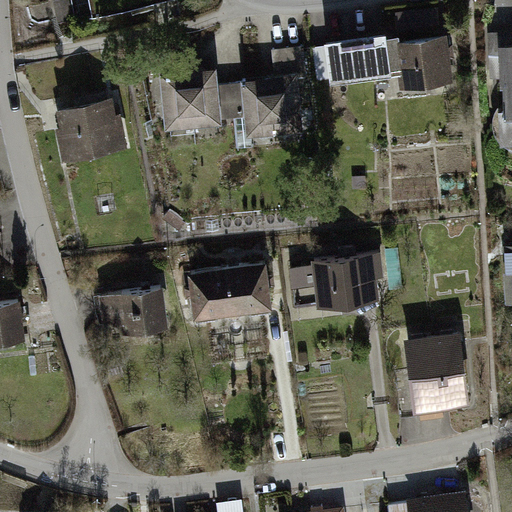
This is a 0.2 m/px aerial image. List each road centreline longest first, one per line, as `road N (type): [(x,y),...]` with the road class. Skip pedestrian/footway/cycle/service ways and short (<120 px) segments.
road 1 (residential): [(116,484),(42,256),(0,90)]
road 2 (residential): [(511,434),(224,488),(116,484)]
road 3 (residential): [(116,484),(0,454)]
